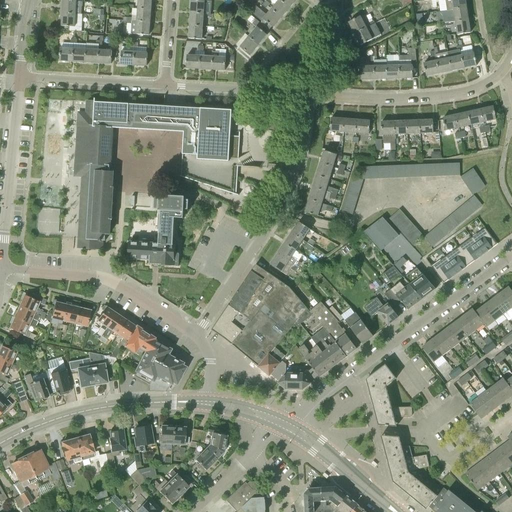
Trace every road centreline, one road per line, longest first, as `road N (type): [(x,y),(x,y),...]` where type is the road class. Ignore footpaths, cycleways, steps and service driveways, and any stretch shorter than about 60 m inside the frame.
road 1 (residential): [(284,424),(511,255)]
road 2 (residential): [(194,336),(287,199),(306,141),(309,91)]
road 3 (tertiary): [(208,403),(95,408),(0,443)]
road 4 (residential): [(194,336),(98,279),(2,267)]
road 5 (residential): [(328,92),(431,91),(501,77),(511,57)]
road 6 (residential): [(2,267),(18,77)]
road 7 (residential): [(18,77),(168,82)]
road 8 (tertiary): [(396,511),(284,424)]
road 9 (residential): [(168,82),(309,91)]
road 10 (residential): [(415,434),(450,466),(511,420)]
